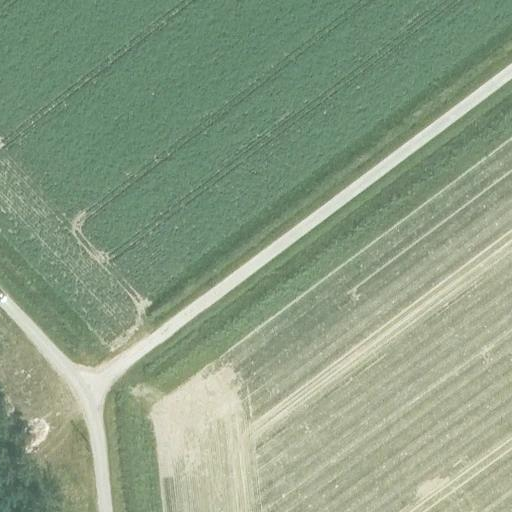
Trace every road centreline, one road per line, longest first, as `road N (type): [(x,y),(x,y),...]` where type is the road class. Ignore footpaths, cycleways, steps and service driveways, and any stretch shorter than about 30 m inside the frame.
road 1 (unclassified): [(511,72),(88,391)]
road 2 (unclassified): [(88,391),(0,296)]
road 3 (unclassified): [(105,511),(88,391)]
